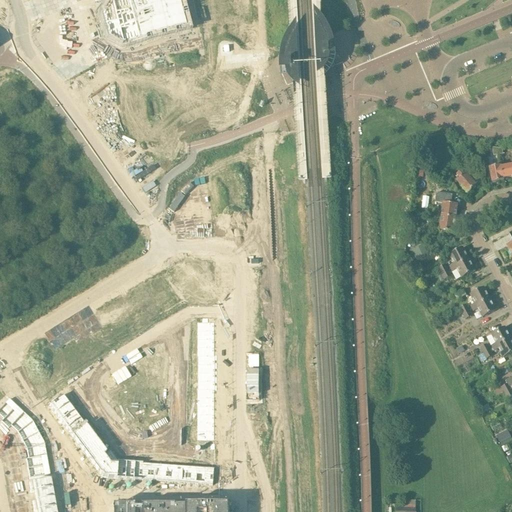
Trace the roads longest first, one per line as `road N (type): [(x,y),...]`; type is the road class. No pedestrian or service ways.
road 1 (residential): [(161,254),(229,248),(240,256),(239,511)]
road 2 (residential): [(20,49),(161,254)]
road 3 (residential): [(161,254),(0,353)]
